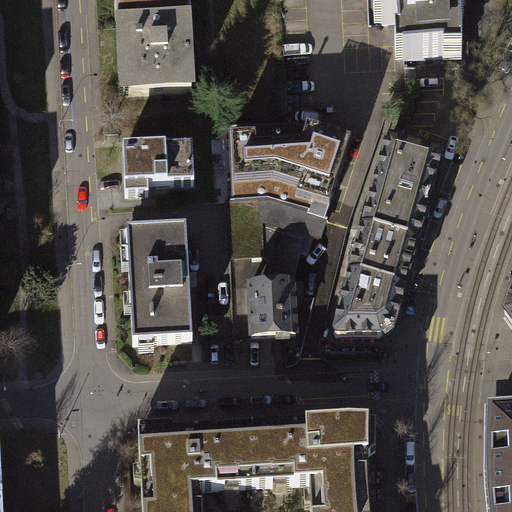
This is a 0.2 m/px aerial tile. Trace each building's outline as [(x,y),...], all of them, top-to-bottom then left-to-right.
[(182,0),(114,0),(119,96),(188,92),(186,51),(182,0)] [(374,0),(375,10),(380,9),(381,29),(397,29),(397,44),(402,44),(402,63),(443,62),(442,57),(462,56),(460,2),(440,3),(439,0),(374,0)] [(266,201),(326,220),(347,142),(291,124),(224,128),(228,202),(266,201)] [(364,231),(417,246),(442,158),(388,143),(364,231)] [(119,152),(121,199),(145,198),(144,189),(189,187),(188,149),(119,152)] [(266,201),(228,202),(230,260),(264,259),(269,262),(260,288),(293,286),(302,256),(308,258),(314,242),(317,242),(326,220),(266,201)] [(183,231),(123,234),(129,347),(188,344),(183,231)] [(352,278),(404,293),(417,246),(364,231),(352,278)] [(395,327),(404,293),(352,278),(333,340),(381,340),(395,327)] [(511,282),(501,316),(511,330),(511,282)] [(293,286),(260,288),(251,288),(253,342),(300,341),(298,301),(304,301),(304,286),(293,286)] [(511,511),(511,410),(488,412),(488,474),(490,511),(511,511)] [(372,454),(373,424),(249,430),(253,489),(306,486),(307,511),(366,511),(363,458),(372,454)] [(136,428),(140,511),(199,511),(198,492),(253,489),(249,430),(195,432),(175,433),(165,426),(136,428)]
